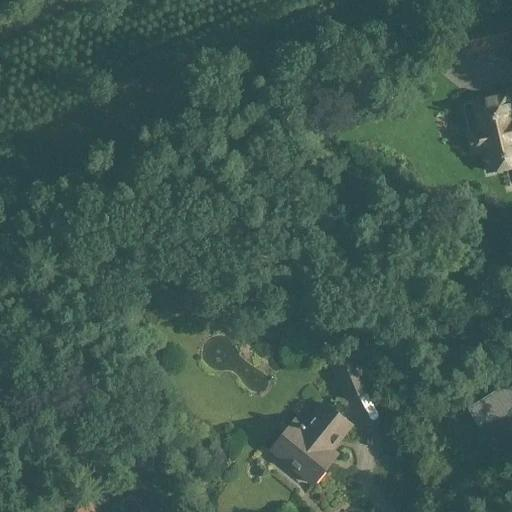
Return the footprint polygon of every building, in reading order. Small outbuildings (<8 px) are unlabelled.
[(510,46),(504,22),(504,23),(502,16),(459,26),(466,56),(510,46)] [(477,132),(470,133),(475,155),(481,154),(486,177),(511,171),(511,99),(510,91),(470,99),(477,132)] [(367,390),(351,353),(330,362),(346,399),(367,390)] [(493,447),(506,438),(501,430),(511,423),(511,380),(481,401),(489,413),(476,421),(493,447)] [(303,428),(294,421),(269,453),(284,465),(286,462),(312,483),(336,454),(328,448),(337,437),(339,438),(350,424),(323,403),(303,428)]
